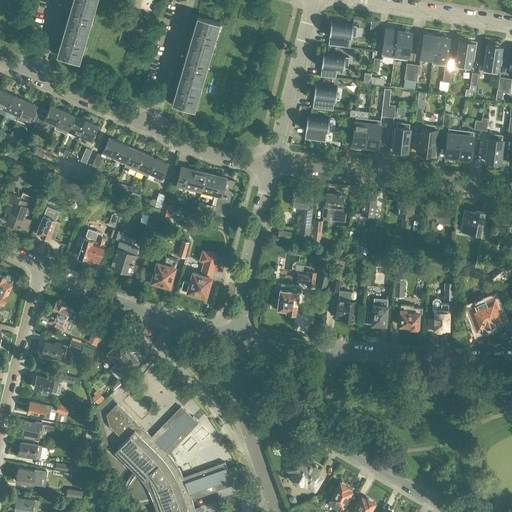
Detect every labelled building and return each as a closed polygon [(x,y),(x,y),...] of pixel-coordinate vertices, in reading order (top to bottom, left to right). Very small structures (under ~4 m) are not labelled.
[(81,0),(73,0),(66,27),(87,33),(96,4),(81,0)] [(197,17),(189,46),(211,52),(219,24),(220,24),(220,23),(197,16),(197,17)] [(331,22),(329,45),(344,47),(349,48),(350,38),(351,38),(351,37),(356,37),(357,26),(353,26),(353,25),(331,22)] [(79,62),(87,33),(66,27),(57,55),(56,56),(79,63),(79,62)] [(382,56),(395,58),(399,31),(395,30),(395,29),(388,28),(388,29),(386,29),(382,56)] [(399,31),(395,58),(407,60),(412,33),(410,33),(410,31),(405,31),(405,32),(399,31)] [(432,64),(437,37),(433,36),(433,35),(426,34),(426,35),(424,35),(420,58),(433,60),(432,64)] [(441,38),(437,37),(432,64),(445,66),(450,39),(448,39),(448,37),(441,36),(441,38)] [(467,42),(461,41),(456,68),(470,70),(471,61),(474,61),(476,52),(475,52),(472,52),(474,41),(467,40),(467,42)] [(494,46),(488,45),(484,72),(497,75),(498,65),(502,66),(503,56),(502,56),(500,56),(501,47),(499,47),(500,45),(494,45),(494,46)] [(189,46),(181,75),(202,81),(211,52),(189,46)] [(323,53),(321,77),(336,78),(337,69),(343,69),(343,68),(348,69),(349,58),(345,57),(345,56),(323,53)] [(381,59),(374,58),(372,71),(379,72),(381,59)] [(410,81),(413,64),(407,63),(404,80),(410,81)] [(413,64),(410,81),(417,82),(419,65),(413,64)] [(449,83),(451,70),(445,69),(443,82),(449,83)] [(477,86),(479,74),(472,73),(470,85),(477,86)] [(202,81),(181,75),(172,104),(171,103),(171,104),(194,111),(195,110),(194,110),(202,81)] [(504,93),(506,78),(500,77),(498,90),(504,91),(504,93)] [(316,85),(313,108),(333,110),(335,101),(337,88),(316,85)] [(2,91),(0,94),(0,107),(7,111),(13,96),(2,91)] [(7,111),(19,116),(25,101),(13,96),(7,111)] [(37,107),(25,101),(19,116),(31,121),(37,107)] [(56,126),(63,111),(51,106),(48,112),(42,109),(39,116),(37,115),(34,120),(37,121),(34,127),(47,127),(49,123),(56,126)] [(63,111),(56,126),(54,130),(66,135),(68,131),(74,116),(63,111)] [(74,116),(68,131),(80,136),(86,122),(74,116)] [(308,116),(305,139),(325,142),(327,132),(329,119),(308,116)] [(365,147),(369,119),(356,117),(352,145),(354,145),(354,147),(361,147),(361,146),(365,147)] [(369,119),(365,147),(369,147),(369,148),(376,149),(376,148),(378,148),(381,121),(369,119)] [(98,127),(86,122),(80,136),(87,139),(86,142),(87,146),(93,149),(96,143),(92,141),(98,127)] [(401,151),(407,152),(410,124),(397,122),(396,132),(393,131),(391,141),(392,141),(395,141),(394,150),(393,151),(401,152),(401,151)] [(428,154),(434,155),(437,130),(436,130),(436,126),(423,124),(422,129),(421,129),(418,153),(423,153),(423,155),(428,156),(428,154)] [(458,158),(461,130),(448,129),(445,156),(447,156),(447,158),(454,159),(454,157),(458,158)] [(461,130),(458,158),(462,158),(462,160),(469,160),(469,159),(471,159),(474,132),(461,130)] [(8,138),(9,138),(10,134),(3,131),(1,137),(1,142),(8,142),(8,138)] [(494,162),(500,163),(503,135),(490,134),(489,143),(485,143),(484,152),(485,152),(487,152),(486,161),(487,161),(486,163),(493,163),(494,162)] [(102,153),(114,158),(121,143),(109,138),(102,153)] [(132,149),(121,143),(114,158),(126,163),(132,149)] [(86,164),(92,151),(86,149),(80,162),(86,164)] [(132,149),(126,163),(124,167),(136,173),(144,154),(132,149)] [(103,156),(97,154),(92,167),(97,169),(103,156)] [(150,174),(156,159),(144,154),(136,173),(148,178),(150,174)] [(19,159),(16,167),(12,178),(23,183),(27,171),(22,169),(25,162),(19,159)] [(168,164),(156,159),(150,174),(156,177),(154,181),(160,183),(162,179),(168,164)] [(184,187),(201,192),(206,173),(196,171),(196,170),(181,166),(177,186),(184,188),(184,187)] [(226,178),(206,173),(201,192),(220,196),(218,206),(217,206),(215,213),(226,216),(235,182),(226,179),(227,178),(226,178)] [(61,176),(55,174),(50,186),(55,189),(61,176)] [(55,189),(61,191),(66,179),(61,176),(55,189)] [(72,181),(66,179),(61,191),(66,194),(72,181)] [(72,196),(77,183),(72,181),(66,194),(72,196)] [(83,186),(77,183),(72,196),(77,199),(83,186)] [(83,201),(88,188),(83,186),(77,199),(83,201)] [(66,195),(50,188),(45,199),(54,203),(55,201),(62,204),(66,195)] [(302,208),(299,240),(311,242),(312,235),(309,235),(313,203),(309,202),(311,192),(294,190),(292,206),(302,208)] [(33,204),(20,200),(21,198),(11,194),(6,206),(12,208),(6,223),(19,228),(20,227),(27,230),(31,221),(26,219),(33,204)] [(155,207),(161,209),(165,196),(159,194),(155,207)] [(346,208),(342,208),(343,196),(326,194),(325,204),(324,204),(323,216),(329,217),(330,215),(332,215),(332,217),(345,219),(346,208)] [(369,218),(374,219),(379,219),(380,209),(375,208),(376,200),(363,198),(363,205),(357,204),(356,213),(369,215),(369,218)] [(168,214),(171,204),(164,202),(161,212),(168,214)] [(402,228),(409,229),(411,219),(412,219),(414,204),(399,203),(398,217),(403,218),(402,228)] [(49,238),(54,239),(60,224),(56,222),(56,221),(59,212),(47,207),(44,215),(43,215),(37,232),(41,234),(41,235),(42,237),(47,239),(49,238)] [(159,209),(151,207),(145,225),(153,228),(159,209)] [(428,207),(427,220),(426,228),(436,229),(437,222),(448,223),(450,210),(428,207)] [(470,230),(470,234),(480,236),(482,228),(485,229),(486,221),(483,220),(485,213),(476,211),(476,213),(465,211),(461,228),(470,230)] [(319,242),(321,233),(322,222),(315,221),(313,242),(319,242)] [(380,247),(383,226),(376,225),(373,246),(380,247)] [(484,230),(481,245),(488,246),(491,231),(484,230)] [(490,234),(488,244),(496,246),(498,236),(490,234)] [(87,259),(99,263),(105,245),(104,245),(106,239),(96,235),(94,242),(84,238),(84,239),(79,238),(76,245),(81,247),(78,256),(79,256),(80,258),(84,260),(87,259)] [(177,257),(184,260),(189,243),(182,241),(177,257)] [(130,273),(135,275),(137,266),(133,265),(138,249),(119,243),(117,250),(116,249),(111,267),(130,274),(130,273)] [(396,271),(397,257),(378,255),(378,261),(390,262),(389,270),(396,271)] [(167,256),(165,265),(156,263),(154,273),(147,271),(145,280),(151,282),(151,283),(162,286),(163,289),(166,289),(168,288),(170,288),(175,268),(176,263),(177,259),(167,256)] [(485,259),(478,257),(476,266),(483,267),(485,259)] [(487,274),(494,282),(511,267),(505,259),(487,274)] [(337,260),(333,279),(330,289),(338,291),(344,262),(337,260)] [(204,297),(206,298),(211,278),(214,266),(206,263),(203,276),(193,273),(190,283),(183,281),(181,289),(188,291),(187,293),(189,293),(190,296),(193,297),(195,295),(199,296),(199,298),(202,299),(204,297)] [(308,276),(298,275),(297,282),(307,283),(307,287),(314,288),(316,273),(309,272),(308,276)] [(320,272),(319,277),(317,285),(326,287),(329,274),(320,272)] [(0,307),(0,308),(3,303),(4,302),(7,301),(9,297),(8,294),(8,293),(13,283),(12,283),(15,278),(7,274),(6,277),(0,273),(0,307)] [(395,279),(394,298),(403,298),(404,280),(395,279)] [(295,313),(296,313),(298,292),(299,286),(291,285),(282,284),(281,289),(280,289),(278,300),(274,299),(273,307),(277,308),(277,309),(286,310),(286,311),(287,312),(288,314),(293,315),(293,314),(295,313)] [(497,286),(492,290),(497,296),(502,292),(497,286)] [(354,313),(355,303),(349,302),(350,293),(340,292),(339,301),(338,300),(336,317),(342,318),(342,320),(343,320),(343,322),(351,323),(351,321),(353,321),(353,320),(354,320),(355,313),(354,313)] [(474,325),(477,332),(486,328),(487,329),(495,325),(504,321),(495,298),(485,301),(477,304),(477,305),(468,308),(470,315),(464,317),(468,327),(474,325)] [(374,299),(373,306),(372,316),(367,315),(367,323),(372,324),(372,325),(373,325),(374,326),(377,326),(379,325),(386,326),(387,307),(387,300),(382,300),(374,299)] [(442,304),(441,303),(441,302),(439,299),(435,299),(433,301),(432,310),(435,310),(434,320),(429,320),(429,328),(434,329),(436,329),(437,331),(440,331),(442,330),(443,330),(443,329),(448,329),(449,310),(448,310),(448,304),(442,304)] [(65,328),(71,330),(79,314),(73,311),(65,307),(65,306),(64,303),(59,301),(57,302),(52,310),(53,311),(48,320),(65,328)] [(422,314),(422,309),(422,308),(413,307),(413,305),(400,304),(399,325),(409,326),(409,327),(411,329),(417,329),(419,327),(420,314),(422,314)] [(93,337),(99,340),(105,329),(99,325),(93,337)] [(72,340),(70,347),(80,350),(82,344),(72,340)] [(41,352),(42,354),(42,355),(59,359),(58,361),(64,362),(68,345),(62,344),(56,342),(55,344),(45,342),(44,348),(42,349),(41,352)] [(114,360),(117,363),(129,352),(125,347),(126,346),(122,342),(121,343),(121,342),(108,354),(109,354),(105,358),(110,363),(114,360)] [(96,350),(83,346),(80,355),(92,359),(96,350)] [(133,356),(129,352),(117,363),(120,367),(116,370),(121,376),(125,372),(126,373),(138,361),(137,360),(138,359),(134,355),(133,356)] [(90,365),(94,369),(101,362),(97,358),(90,365)] [(51,392),(57,393),(64,395),(66,387),(58,386),(60,379),(55,378),(55,377),(49,376),(48,378),(37,375),(36,381),(34,382),(33,385),(35,387),(35,388),(43,390),(42,394),(50,396),(51,392)] [(63,375),(62,381),(74,384),(75,378),(63,375)] [(109,386),(113,390),(120,383),(116,379),(109,386)] [(126,381),(121,385),(95,410),(103,444),(108,443),(100,411),(129,384),(126,381)] [(98,405),(104,399),(98,393),(92,399),(98,405)] [(27,410),(28,412),(28,414),(43,417),(49,418),(52,406),(46,405),(31,401),(30,406),(28,407),(27,410)] [(202,511),(201,508),(195,510),(192,499),(204,495),(205,495),(217,490),(218,491),(231,485),(230,481),(230,480),(227,471),(228,471),(225,462),(216,465),(216,466),(184,478),(182,475),(180,471),(178,468),(176,469),(173,464),(175,463),(173,459),(170,457),(168,454),(192,429),(193,429),(199,422),(193,416),(192,417),(185,410),(185,411),(181,407),(172,417),(171,417),(171,418),(162,427),(161,427),(161,428),(152,437),(118,404),(110,412),(113,415),(108,420),(110,427),(125,442),(119,447),(120,448),(115,452),(124,461),(128,466),(129,465),(137,473),(134,476),(132,479),(130,482),(129,485),(127,489),(127,490),(127,491),(127,493),(127,494),(127,495),(128,496),(128,497),(129,498),(130,499),(131,499),(132,500),(133,500),(134,500),(139,501),(142,501),(146,500),(149,499),(153,498),(156,509),(157,511),(202,511)] [(58,405),(56,412),(67,415),(69,408),(58,405)] [(25,438),(34,440),(35,436),(39,437),(44,438),(46,431),(54,432),(55,428),(42,425),(43,423),(36,421),(36,423),(25,421),(22,434),(26,435),(25,438)] [(35,457),(40,458),(47,459),(49,447),(42,446),(37,445),(21,443),(19,455),(35,458),(35,457)] [(287,477),(306,487),(316,493),(323,479),(318,476),(321,471),(314,468),(314,469),(298,460),(294,466),(291,464),(289,465),(287,469),(287,471),(290,473),(287,477)] [(56,469),(71,471),(71,473),(80,474),(81,465),(73,464),(72,466),(57,463),(56,469)] [(17,480),(16,482),(33,484),(39,485),(40,478),(42,478),(43,472),(41,472),(41,471),(35,470),(35,471),(19,468),(18,473),(17,474),(16,476),(15,479),(17,480)] [(104,504),(107,500),(113,490),(99,481),(90,495),(104,504)] [(330,500),(330,501),(327,505),(340,511),(352,492),(347,489),(348,487),(340,483),(336,490),(331,487),(325,496),(330,500)] [(68,489),(67,496),(82,498),(83,491),(68,489)] [(39,496),(39,500),(34,500),(34,499),(17,497),(16,501),(16,503),(14,504),(14,507),(15,509),(15,510),(27,511),(37,511),(38,506),(48,507),(49,497),(39,496)] [(362,497),(353,511),(369,511),(375,503),(367,499),(366,500),(362,497)]
